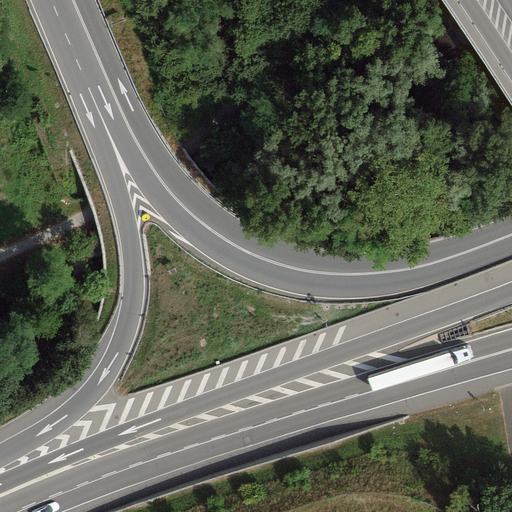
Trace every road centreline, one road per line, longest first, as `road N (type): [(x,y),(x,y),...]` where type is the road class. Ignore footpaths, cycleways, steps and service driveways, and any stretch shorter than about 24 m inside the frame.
road 1 (trunk): [(511,291),(0,482)]
road 2 (secondary): [(511,234),(408,269),(322,273),(271,263),(228,243),(179,204),(89,68)]
road 3 (trunk): [(89,68),(127,235),(130,304),(113,358),(84,398),(0,453)]
road 4 (track): [(314,0),(235,107),(196,140),(90,213),(0,252)]
road 5 (motorway): [(130,466),(394,371),(511,339)]
road 6 (trunk): [(130,466),(511,358)]
road 7 (trunk): [(15,511),(130,466)]
